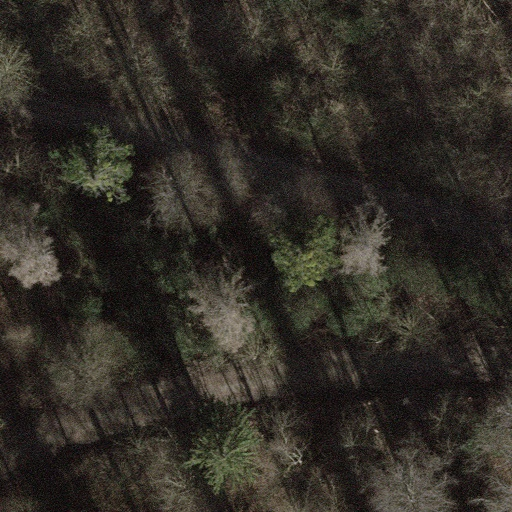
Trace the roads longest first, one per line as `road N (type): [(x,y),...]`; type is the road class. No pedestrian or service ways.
road 1 (track): [(511,237),(0,96)]
road 2 (track): [(0,454),(183,400),(425,366),(511,371)]
